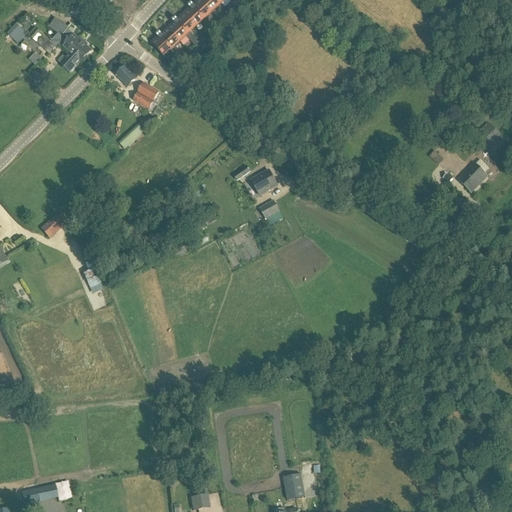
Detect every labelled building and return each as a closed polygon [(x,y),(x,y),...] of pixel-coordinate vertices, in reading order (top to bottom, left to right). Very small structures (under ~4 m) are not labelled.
[(206,19),(212,14),(199,0),(198,0),(193,5),(192,3),(190,5),(204,21),(206,19)] [(199,0),(212,14),(218,8),(220,6),(214,0),(199,0)] [(222,13),(226,9),(222,4),(220,6),(218,8),(222,13)] [(183,14),(196,28),(202,23),(204,21),(190,5),(188,7),(189,9),(183,14)] [(226,9),(222,13),(227,18),(231,14),(226,9)] [(188,35),(190,34),(196,28),(183,14),(177,19),(176,18),(174,20),(188,35)] [(62,36),(68,28),(55,19),(49,27),(62,36)] [(204,21),(202,23),(206,28),(210,24),(206,19),(204,21)] [(180,43),(186,37),(188,35),(174,20),(172,22),(173,23),(167,29),(180,43)] [(210,24),(206,28),(211,33),(215,29),(210,24)] [(7,35),(17,45),(26,35),(16,25),(7,35)] [(160,32),(158,34),(172,50),(174,48),(180,43),(167,29),(161,34),(160,32)] [(67,41),(86,57),(91,51),(73,34),(67,41)] [(164,57),(170,52),(172,50),(158,34),(156,36),(157,38),(151,43),(164,57)] [(190,34),(188,35),(186,37),(190,42),(194,38),(190,34)] [(44,36),(37,43),(36,43),(40,47),(38,49),(46,58),(49,55),(50,55),(57,47),(44,36)] [(194,38),(190,42),(195,47),(199,43),(194,38)] [(86,57),(67,41),(62,47),(70,54),(79,63),(80,63),(86,57)] [(174,48),(172,50),(170,52),(174,57),(178,53),(174,48)] [(183,58),(178,53),(174,57),(179,62),(183,58)] [(79,63),(70,54),(60,65),(70,73),(79,63)] [(137,78),(125,66),(116,75),(127,87),(137,78)] [(143,83),(133,101),(149,110),(152,111),(157,101),(155,100),(159,92),(143,83)] [(439,102),(446,99),(444,92),(437,95),(439,102)] [(153,113),(160,117),(163,111),(157,107),(153,113)] [(463,115),(467,124),(474,121),(470,112),(463,115)] [(480,133),(490,143),(499,134),(490,123),(480,133)] [(125,152),(139,139),(145,134),(138,127),(118,145),(125,152)] [(474,164),(458,180),(471,193),(487,177),(484,174),(475,165),(474,164)] [(247,167),(233,177),(237,182),(251,173),(247,167)] [(251,180),(259,196),(277,186),(269,170),(251,180)] [(447,174),(443,179),(448,184),(453,179),(447,174)] [(270,227),(284,220),(274,201),(259,209),(270,227)] [(56,215),(40,229),(50,240),(65,225),(64,223),(67,220),(61,213),(58,216),(56,215)] [(206,220),(209,225),(216,222),(213,216),(206,220)] [(85,234),(94,231),(90,219),(81,222),(85,234)] [(81,253),(90,249),(88,243),(78,247),(81,253)] [(93,249),(83,254),(90,269),(98,265),(96,259),(97,258),(93,249)] [(96,269),(83,274),(90,289),(102,284),(96,269)] [(197,383),(187,385),(188,390),(189,391),(198,389),(204,387),(203,382),(197,383)] [(422,403),(433,400),(428,383),(417,386),(422,403)] [(54,492),(57,501),(71,496),(68,487),(54,492)] [(192,511),(210,509),(208,496),(209,496),(208,488),(199,490),(200,496),(190,498),(192,511)] [(25,507),(40,503),(37,490),(22,494),(25,507)] [(268,491),(257,491),(258,503),(269,502),(268,491)]
